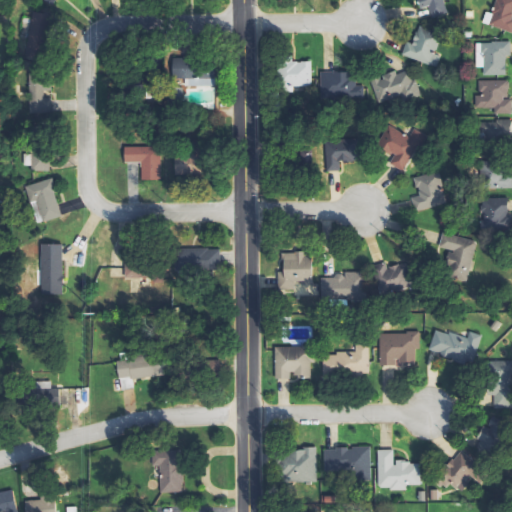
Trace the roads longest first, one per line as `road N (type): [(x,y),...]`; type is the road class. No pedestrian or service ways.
road 1 (tertiary): [(245,511),(241,0)]
road 2 (residential): [(242,23),(126,22),(100,31),(84,55),(84,183),(92,201),(111,212),(244,211)]
road 3 (residential): [(0,460),(140,420),(244,415)]
road 4 (residential): [(244,415),(430,412)]
